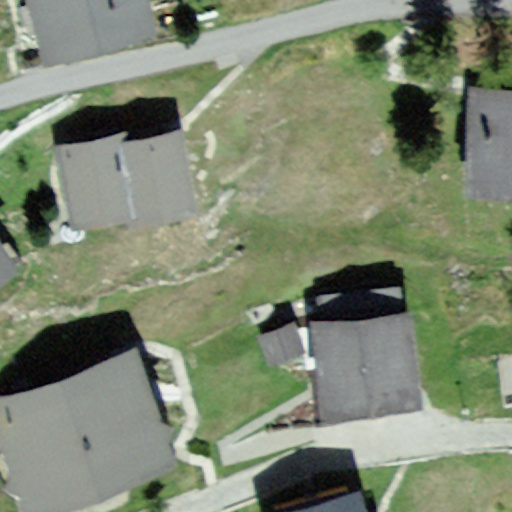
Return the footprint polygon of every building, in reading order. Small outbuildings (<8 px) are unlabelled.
[(152,27),(144,0),(33,0),(48,55),(152,27)] [(511,90),(470,91),(472,192),(511,191),(511,90)] [(126,128),(55,142),(71,223),(133,211),(134,218),(196,206),(181,129),(129,139),(126,128)] [(0,277),(17,266),(0,241),(0,277)] [(409,311),(315,322),(325,406),(419,395),(409,311)] [(304,351),(294,323),(262,334),(272,362),(304,351)] [(28,511),(175,459),(135,348),(0,396),(0,435),(27,511),(28,511)] [(363,511),(359,494),(279,511),(363,511)]
